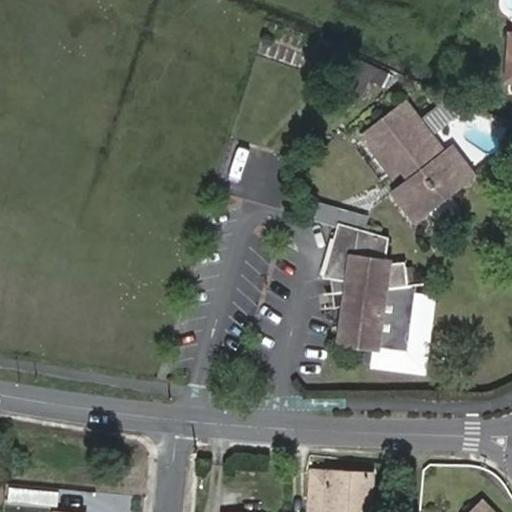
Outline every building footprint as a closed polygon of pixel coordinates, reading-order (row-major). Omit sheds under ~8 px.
[(430,147),(399,106),(365,132),(396,173),(405,167),(414,180),(401,190),(421,218),(474,178),(453,150),(436,163),(426,151),(430,147)] [(389,260),(392,237),(342,222),(326,277),(334,278),(335,291),(342,292),(343,304),(346,304),(339,343),(381,349),(389,287),(410,285),(408,262),(392,263),(392,261),(389,260)] [(299,280),(300,267),(286,265),(285,279),(299,280)] [(374,511),(377,475),(314,471),(309,511),(374,511)] [(498,511),(487,501),(475,511),(498,511)]
